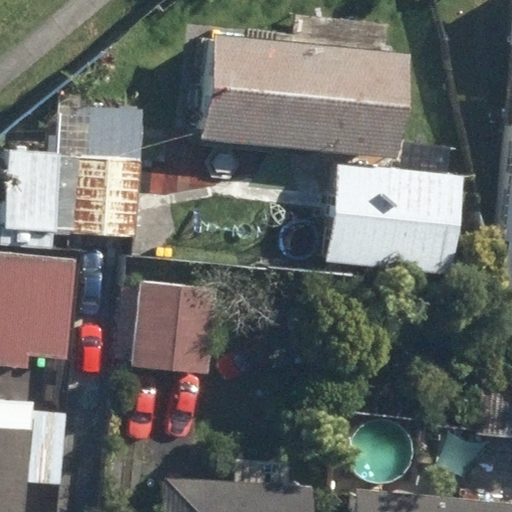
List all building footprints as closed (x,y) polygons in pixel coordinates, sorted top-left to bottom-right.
[(179,139),(371,159),(381,55),(189,36),(179,139)] [(51,235),(122,239),(126,162),(55,158),(51,235)] [(327,262),(444,273),(454,177),(337,165),(327,262)] [(511,194),(502,292),(511,293),(511,194)] [(0,253),(0,363),(25,365),(26,353),(66,356),(73,258),(0,253)] [(134,368),(207,375),(214,289),(141,284),(134,368)] [(387,342),(334,341),(333,391),(386,392),(387,342)] [(511,351),(473,352),(472,433),(511,433),(511,351)] [(0,511),(24,511),(32,404),(0,402),(0,511)] [(83,511),(86,447),(51,446),(48,511),(83,511)] [(211,461),(209,484),(139,482),(137,511),(283,511),(285,489),(262,487),(264,463),(211,461)] [(511,511),(511,505),(321,492),(319,511),(511,511)]
